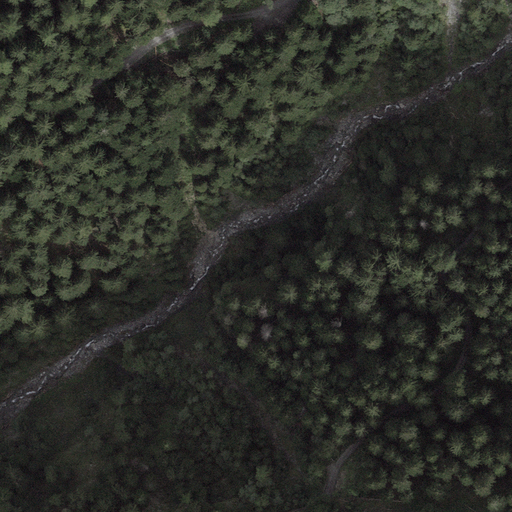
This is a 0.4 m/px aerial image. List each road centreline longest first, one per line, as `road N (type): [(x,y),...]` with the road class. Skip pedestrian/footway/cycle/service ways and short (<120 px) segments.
road 1 (track): [(511,184),(447,263),(447,283),(467,313),(459,365),(435,391),(369,430),(339,463),(326,498),(295,511)]
road 2 (track): [(0,130),(37,120),(183,25),(265,11),(284,0)]
